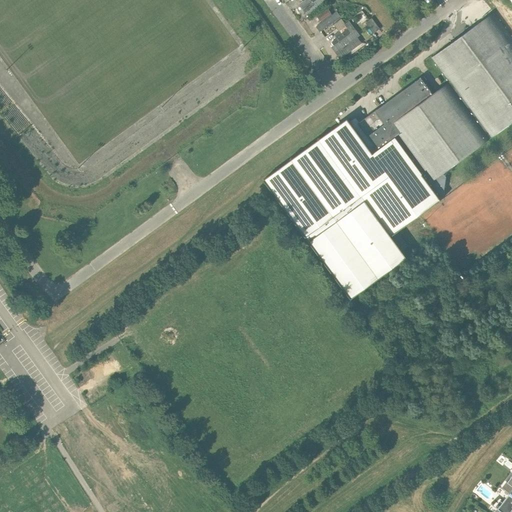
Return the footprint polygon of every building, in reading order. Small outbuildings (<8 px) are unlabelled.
[(328,0),(306,0),(301,4),(309,15),(329,1),(328,0)] [(330,9),(314,22),(321,30),(337,17),(330,9)] [(444,172),(511,122),(511,37),(493,12),(437,53),(455,78),(433,94),(421,77),(354,127),(348,118),(264,180),(351,299),(408,258),(403,251),(409,246),(398,232),(442,200),(441,200),(444,198),(447,177),(444,172)] [(336,28),(344,22),(341,18),(333,24),(336,28)] [(369,20),(365,23),(373,34),(380,29),(372,18),(369,20)] [(339,32),(347,26),(344,22),(336,28),(339,32)] [(355,30),(333,47),(344,61),(366,44),(355,30)] [(511,511),(511,476),(507,483),(511,486),(511,490),(502,503),(500,501),(495,507),(502,511),(511,511)] [(62,504),(79,491),(69,478),(52,491),(62,504)]
